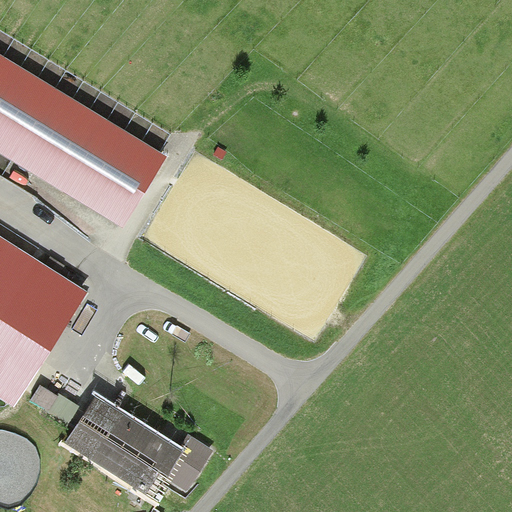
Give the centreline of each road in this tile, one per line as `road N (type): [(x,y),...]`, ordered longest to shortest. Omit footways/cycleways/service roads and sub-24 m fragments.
road 1 (unclassified): [(511,155),(196,511)]
road 2 (track): [(0,206),(303,389)]
